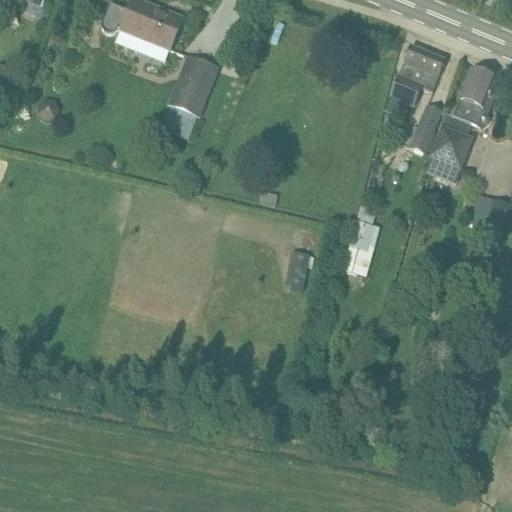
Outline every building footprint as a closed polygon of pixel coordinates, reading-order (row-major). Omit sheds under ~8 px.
[(7,0),(6,4),(21,10),(24,0),(7,0)] [(165,66),(174,44),(181,25),(159,16),(161,12),(134,2),(129,14),(110,7),(102,27),(103,31),(105,34),(107,35),(111,37),(115,36),(121,33),(122,33),(116,46),(165,66)] [(439,80),(446,63),(411,49),(404,65),(404,66),(398,82),(391,99),(416,110),(423,92),(432,96),(439,80)] [(198,119),(199,119),(218,71),(189,59),(169,108),(171,108),(162,130),(190,141),(198,119)] [(497,98),(491,95),(496,84),(473,74),(467,87),(463,86),(457,101),(458,101),(451,119),(449,118),(437,146),(432,160),(461,173),(474,142),(468,139),(472,128),(483,131),(485,127),(489,126),(491,120),(489,117),(497,98)] [(311,148),(325,114),(305,107),(306,105),(296,101),(295,103),(275,94),(269,107),(259,103),(245,137),(267,145),(272,132),(311,148)] [(406,150),(427,158),(443,114),(427,108),(419,131),(414,129),(406,150)]
